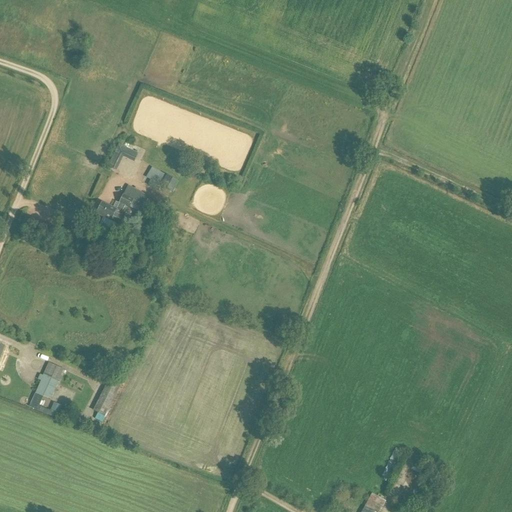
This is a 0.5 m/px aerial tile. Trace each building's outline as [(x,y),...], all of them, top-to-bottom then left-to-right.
[(109,167),(116,171),(123,157),(134,162),(138,153),(120,144),(109,167)] [(158,190),(161,185),(172,192),(178,183),(166,176),(157,170),(157,171),(152,168),(146,178),(151,181),(149,185),(158,190)] [(133,200),(133,201),(141,205),(146,195),(128,185),(123,195),(133,200)] [(133,200),(123,195),(119,204),(129,209),(133,201),(133,200)] [(97,214),(111,221),(116,223),(116,224),(124,228),(130,217),(121,213),(116,211),(116,210),(102,203),(97,214)] [(37,412),(39,408),(52,380),(57,369),(49,365),(28,410),(37,413),(37,412)] [(57,369),(52,380),(59,383),(64,372),(57,369)] [(94,411),(104,416),(117,390),(107,385),(94,411)] [(51,411),(58,415),(62,408),(54,404),(51,411)] [(39,408),(37,412),(56,419),(58,415),(51,411),(50,411),(50,412),(39,408)] [(406,470),(412,473),(415,466),(409,463),(406,470)] [(364,507),(371,511),(379,511),(385,502),(371,495),(364,507)]
